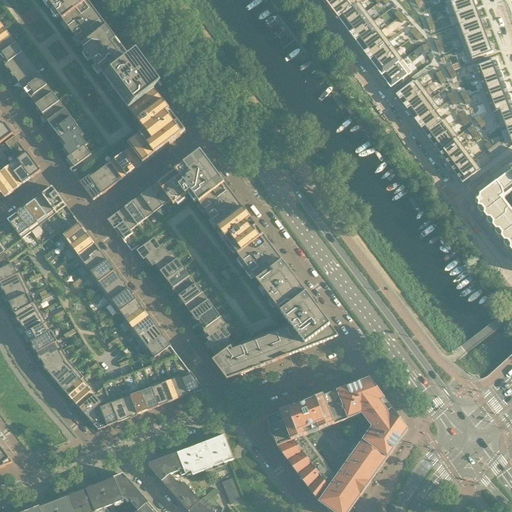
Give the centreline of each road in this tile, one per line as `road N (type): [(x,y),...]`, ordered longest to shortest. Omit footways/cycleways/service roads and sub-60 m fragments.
road 1 (secondary): [(138,0),(454,436)]
road 2 (secondary): [(469,423),(152,0)]
road 3 (unknown): [(450,360),(182,0)]
road 4 (residential): [(203,139),(355,348)]
road 5 (residential): [(301,0),(453,199)]
road 6 (residential): [(228,408),(90,220)]
road 7 (residential): [(203,139),(100,0)]
road 8 (residential): [(98,457),(32,378),(0,320)]
road 9 (residential): [(228,408),(344,362),(355,348)]
road 10 (residential): [(90,220),(203,139)]
road 11 (residential): [(228,408),(309,511)]
